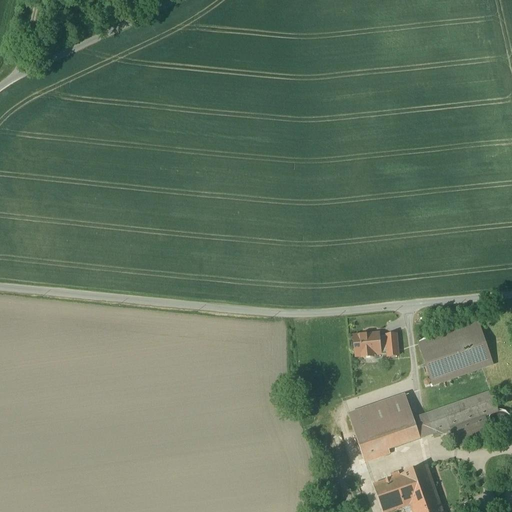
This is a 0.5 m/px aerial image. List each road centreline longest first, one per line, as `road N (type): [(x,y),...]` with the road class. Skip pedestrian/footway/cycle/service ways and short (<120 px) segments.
road 1 (unclassified): [(0,286),(290,314),(511,296)]
road 2 (unclassified): [(164,0),(0,86)]
